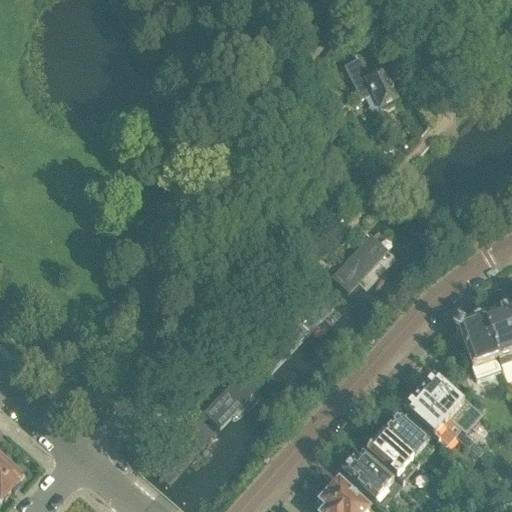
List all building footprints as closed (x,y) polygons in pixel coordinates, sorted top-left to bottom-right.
[(421,37),(418,39),(411,44),(410,42),(408,44),(409,46),(408,48),(408,51),(408,53),(408,56),(409,59),(410,61),(411,63),(412,65),(414,67),(416,68),(418,69),(417,73),(419,77),(427,71),(428,73),(430,71),(429,70),(439,63),(421,37)] [(344,70),(361,104),(365,102),(372,115),(379,111),(379,112),(382,111),(387,114),(394,111),(394,105),(397,103),(382,74),(369,81),(360,63),(344,70)] [(318,108),(337,122),(345,110),(327,97),(318,108)] [(377,234),(371,241),(331,285),(348,300),(360,286),(367,292),(396,260),(387,252),(392,247),(377,234)] [(274,388),(341,317),(318,296),(251,367),(274,388)] [(511,327),(507,313),(506,313),(499,316),(483,322),(498,363),(501,371),(502,375),(502,376),(504,380),(511,377),(511,327)] [(501,371),(498,363),(483,322),(483,321),(471,326),(461,330),(458,328),(457,328),(455,333),(455,334),(458,336),(472,373),(476,385),(502,376),(502,375),(501,371)] [(418,399),(460,436),(473,447),(479,441),(458,423),(468,413),(433,382),(433,383),(428,383),(423,388),(424,393),(418,399)] [(212,418),(212,424),(216,428),(222,428),(251,397),(251,392),(246,388),(241,388),(212,418)] [(460,436),(418,399),(413,404),(409,404),(404,409),(404,414),(404,415),(438,446),(445,452),(455,442),(460,436)] [(384,438),(383,438),(419,470),(433,454),(397,423),(392,429),(388,429),(384,434),(384,438)] [(455,442),(461,446),(468,453),(473,447),(460,436),(455,442)] [(166,469),(166,474),(170,478),(176,478),(204,447),(204,441),(199,437),(194,437),(166,469)] [(419,470),(383,438),(383,439),(382,439),(381,440),(378,440),(373,445),(373,449),(372,450),(371,450),(365,457),(402,489),(419,470)] [(155,458),(147,452),(141,459),(148,466),(155,458)] [(346,482),(370,504),(379,511),(391,511),(397,506),(393,502),(401,493),(363,460),(355,468),(352,466),(342,479),(346,482)] [(1,464),(0,465),(0,505),(3,502),(4,503),(8,499),(7,498),(12,493),(15,495),(18,492),(15,489),(23,480),(16,473),(13,476),(1,464)] [(370,504),(346,482),(341,488),(338,486),(337,488),(332,487),(327,493),(328,497),(319,507),(323,511),(366,511),(364,510),(370,504)]
